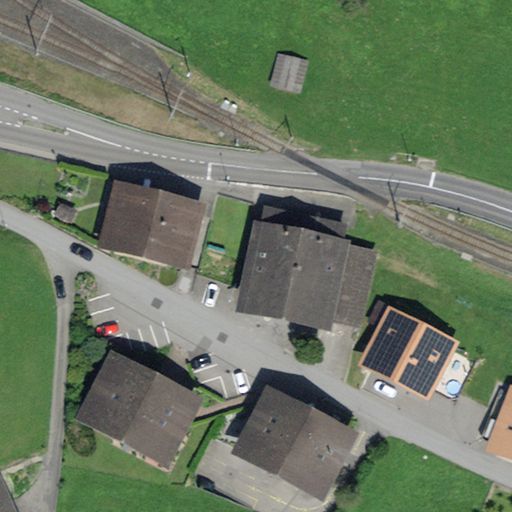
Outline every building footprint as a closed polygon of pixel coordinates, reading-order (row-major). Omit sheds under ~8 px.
[(300,91),(308,60),(284,54),(276,85),(300,91)] [(201,265),(212,219),(122,196),(110,243),(201,265)] [(373,256),(340,249),(343,230),(267,214),(247,308),(323,324),(324,322),(358,329),(373,256)] [(389,318),(368,358),(430,390),(435,381),(459,394),(475,363),(389,318)] [(160,454),(181,414),(169,407),(173,398),(119,370),(94,419),(160,454)] [(511,451),(511,394),(502,391),(483,440),(511,451)] [(315,489),(341,440),(287,411),(283,420),(270,414),(249,454),(315,489)] [(0,511),(9,511),(0,488),(0,511)]
